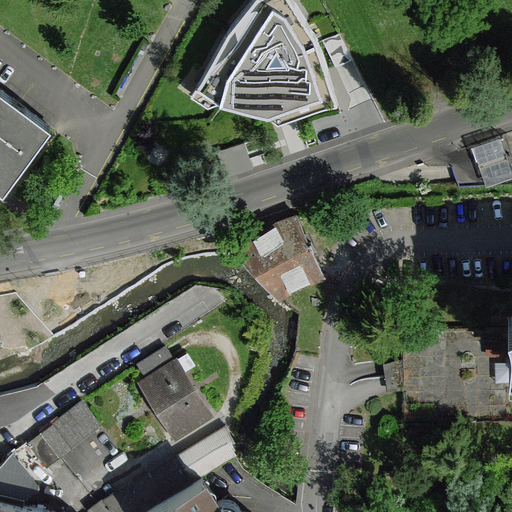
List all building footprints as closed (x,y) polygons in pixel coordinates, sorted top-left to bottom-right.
[(263,0),(258,2),(229,37),(197,91),(222,110),(279,127),(337,108),(315,44),(289,0),(263,0)] [(50,127),(0,90),(0,190),(2,192),(50,127)] [(511,162),(502,135),(475,144),(488,182),(511,173),(511,162)] [(245,247),(232,258),(247,275),(264,292),(303,275),(310,272),(292,228),(270,233),(262,238),(245,247)] [(511,326),(509,328),(403,330),(403,420),(511,417),(511,326)] [(141,380),(176,435),(213,412),(178,357),(175,359),(166,344),(139,361),(148,376),(141,380)] [(83,399),(53,422),(72,446),(102,423),(83,399)] [(53,422),(41,431),(60,456),(61,457),(73,447),(72,446),(53,422)] [(237,453),(226,423),(178,454),(144,475),(104,500),(85,511),(143,511),(147,510),(194,481),(203,476),(237,453)] [(28,441),(48,466),(60,456),(41,431),(28,441)] [(86,436),(68,453),(83,470),(102,453),(86,436)] [(386,496),(400,497),(401,473),(387,472),(386,496)] [(194,481),(147,510),(147,511),(236,511),(220,501),(203,476),(194,481)] [(67,511),(21,502),(0,497),(0,511),(67,511)]
